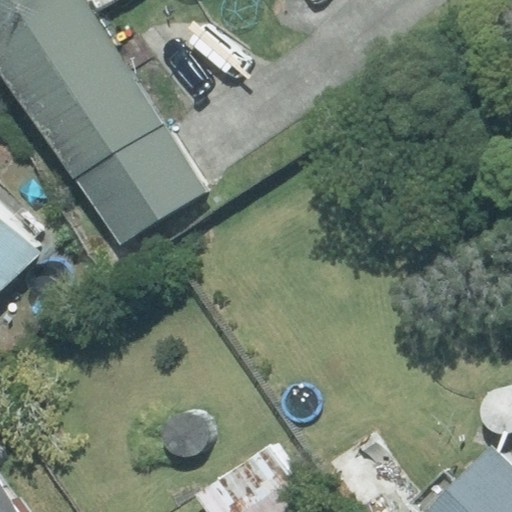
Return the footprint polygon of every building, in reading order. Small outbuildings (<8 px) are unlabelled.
[(2,0),(1,1),(142,237),(222,190),(107,0),(2,0)] [(0,176),(0,309),(67,246),(0,176)] [(215,496),(226,511),(340,511),(315,476),(307,480),(284,447),(215,496)] [(511,511),(511,467),(466,511),(511,511)] [(46,511),(28,484),(0,502),(0,511),(46,511)]
